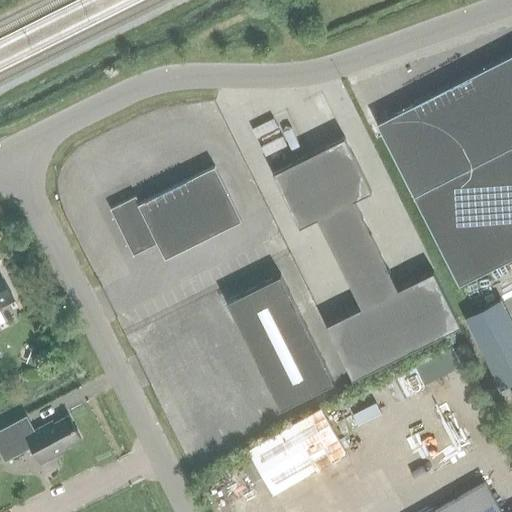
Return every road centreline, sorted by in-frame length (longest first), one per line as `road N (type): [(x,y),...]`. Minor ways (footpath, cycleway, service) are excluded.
road 1 (unclassified): [(6,151),(153,82),(315,72),(511,3)]
road 2 (unclassified): [(185,511),(6,151)]
road 3 (unknown): [(334,65),(458,304)]
